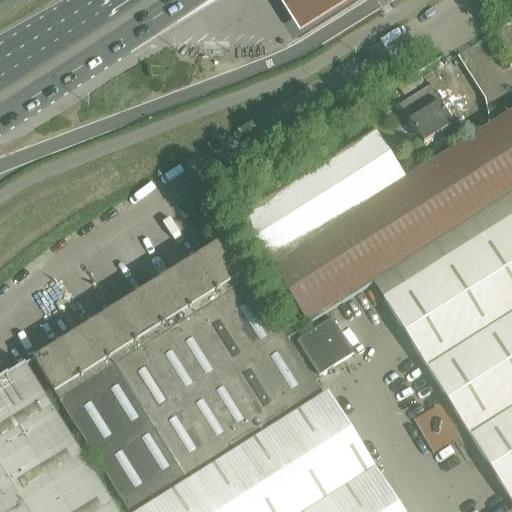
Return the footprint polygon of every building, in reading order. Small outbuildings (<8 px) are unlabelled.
[(279,0),(303,39),(366,0),(279,0)] [(451,109),(444,113),(429,89),(399,108),(409,124),(423,147),(453,128),(453,127),(460,123),(451,109)] [(375,135),(240,220),(307,328),(376,285),(386,301),(384,302),(511,505),(511,113),(405,182),(375,135)] [(224,244),(197,262),(294,418),(322,400),(224,244)] [(197,262),(169,279),(267,435),(294,418),(197,262)] [(169,279),(142,296),(240,452),(267,435),(169,279)] [(142,296),(115,313),(213,469),(240,452),(142,296)] [(115,313),(88,330),(186,486),(213,469),(115,313)] [(297,344),(319,379),(354,357),(332,322),(297,344)] [(88,330),(33,365),(125,511),(144,511),(186,486),(88,330)] [(0,511),(114,511),(25,370),(0,385),(0,511)] [(399,511),(328,398),(146,511),(399,511)]
